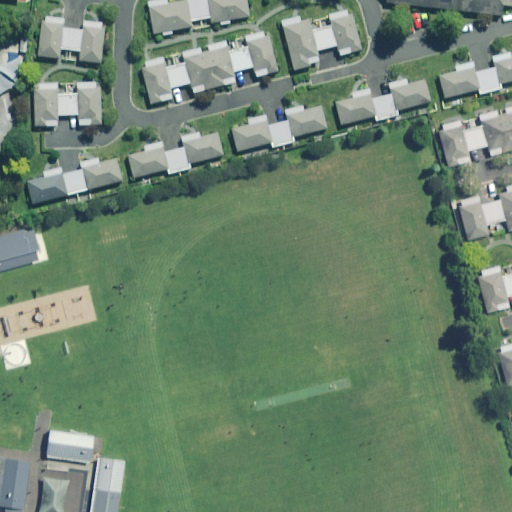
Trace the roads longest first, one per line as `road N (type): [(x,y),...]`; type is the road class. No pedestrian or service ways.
road 1 (residential): [(128,0),(121,98),(135,121),(292,85)]
road 2 (residential): [(385,56),(511,25)]
